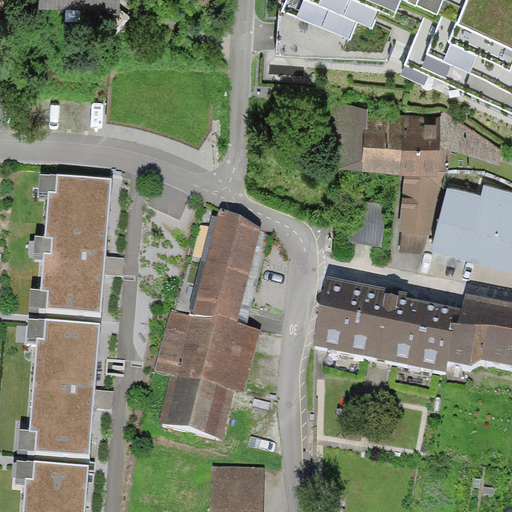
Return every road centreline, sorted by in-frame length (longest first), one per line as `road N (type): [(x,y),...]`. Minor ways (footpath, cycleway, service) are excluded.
road 1 (residential): [(300,511),(292,379),(304,247),(290,227),(228,197)]
road 2 (residential): [(228,197),(143,162),(0,148)]
road 3 (residential): [(228,197),(244,0)]
